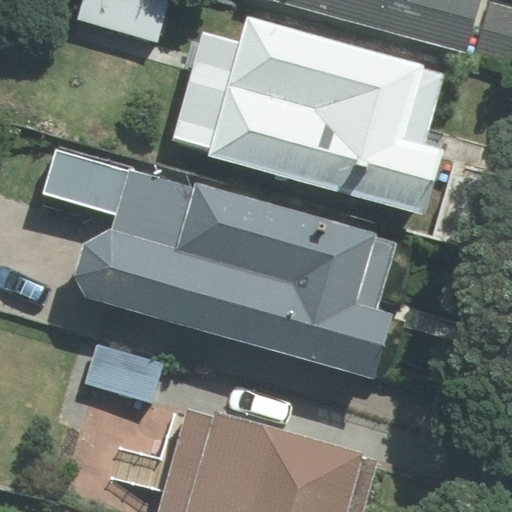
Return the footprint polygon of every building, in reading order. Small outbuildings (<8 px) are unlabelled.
[(172,0),(89,0),(82,28),(159,49),(172,0)] [(410,0),(242,0),(395,49),(410,0)] [(403,89),(176,16),(138,132),(365,205),(403,89)] [(334,250),(92,173),(48,309),(291,386),(334,250)] [(168,361),(99,340),(87,379),(156,400),(168,361)] [(338,511),(349,481),(132,412),(99,511),(338,511)]
